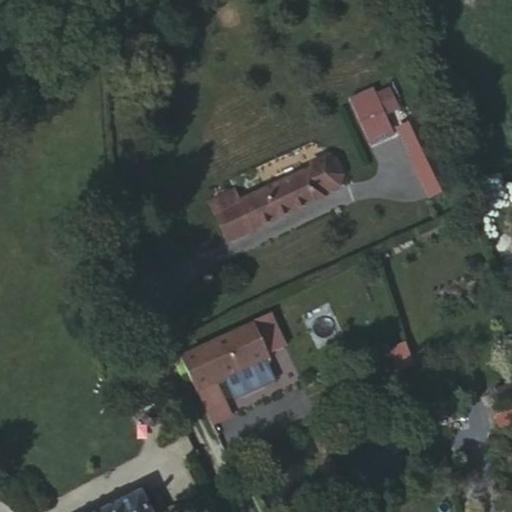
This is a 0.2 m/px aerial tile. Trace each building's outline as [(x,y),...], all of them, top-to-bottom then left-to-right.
[(349,98),(370,144),(395,133),(373,88),(349,98)] [(451,186),(420,118),(396,128),(428,196),(451,186)] [(233,191),(213,200),(227,230),(233,229),(236,236),(252,228),(253,229),(312,200),(311,195),(318,192),(327,187),(329,177),(324,165),(314,161),(305,166),(301,173),(240,203),(233,191)] [(227,230),(213,200),(207,202),(226,241),(236,236),(233,229),(227,230)] [(134,280),(132,273),(123,276),(126,284),(134,280)] [(266,320),(178,361),(211,428),(229,420),(212,386),(267,360),(263,354),(280,346),(266,320)] [(379,354),(389,378),(416,368),(406,343),(379,354)] [(461,438),(511,422),(511,385),(451,405),(461,438)] [(151,426),(156,419),(153,415),(150,415),(146,416),(146,424),(151,426)] [(336,466),(329,462),(322,464),(322,474),(327,478),(334,475),(336,466)] [(149,511),(140,494),(102,511),(149,511)]
